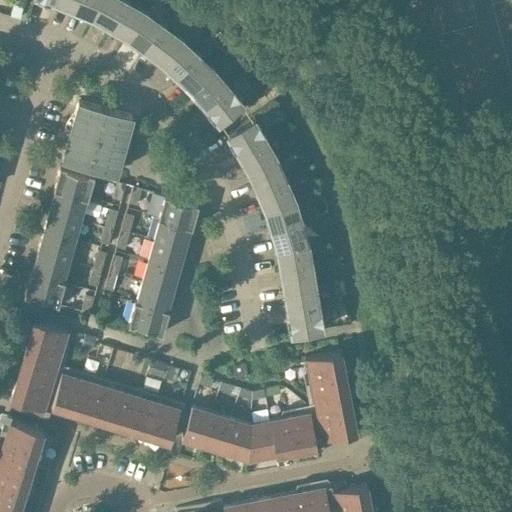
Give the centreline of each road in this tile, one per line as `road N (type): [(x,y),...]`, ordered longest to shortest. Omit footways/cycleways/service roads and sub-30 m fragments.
road 1 (residential): [(257,345),(232,224),(206,167),(121,75),(48,43)]
road 2 (residential): [(0,220),(48,43)]
